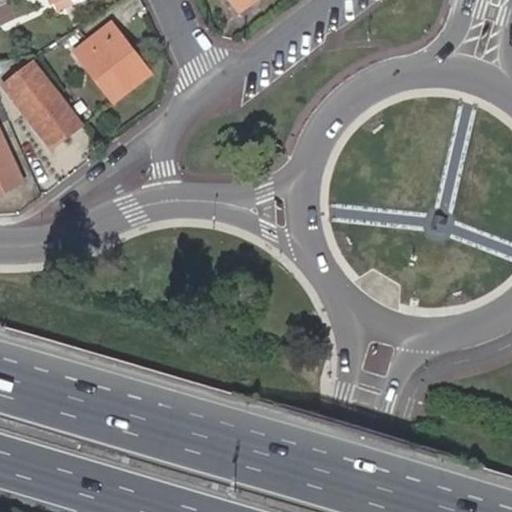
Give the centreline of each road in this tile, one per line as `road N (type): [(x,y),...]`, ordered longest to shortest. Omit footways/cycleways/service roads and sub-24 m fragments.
road 1 (motorway): [(396,491),(0,373)]
road 2 (tertiary): [(342,296),(354,338),(313,511)]
road 3 (tertiary): [(355,511),(406,356),(445,334)]
road 4 (motorway): [(0,457),(181,511)]
road 5 (tertiary): [(169,199),(30,248),(0,247)]
road 6 (tertiary): [(417,72),(348,104),(308,168)]
road 7 (unclassified): [(323,0),(209,83)]
road 8 (unclassified): [(58,208),(169,130)]
road 9 (tertiary): [(218,202),(321,268)]
